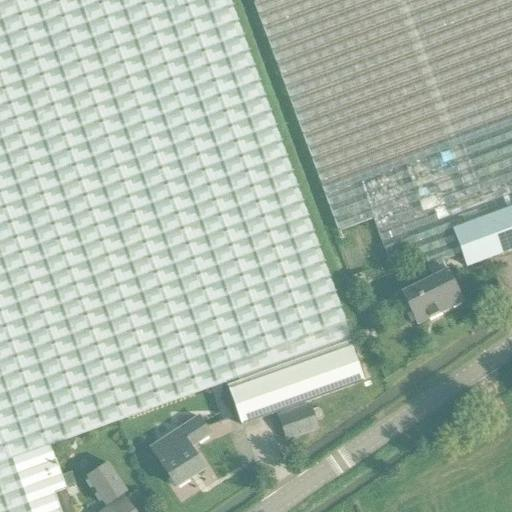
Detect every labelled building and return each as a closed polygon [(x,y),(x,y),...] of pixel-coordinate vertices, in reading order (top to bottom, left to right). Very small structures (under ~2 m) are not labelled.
[(0,0),(0,511),(58,511),(52,491),(63,487),(59,476),(48,446),(225,383),(227,388),(349,345),(357,342),(231,0),(0,0)] [(511,0),(252,0),(338,233),(373,218),(390,266),(422,255),(427,267),(430,277),(399,292),(416,326),(463,303),(446,269),(442,261),(460,254),(447,218),(511,193),(511,0)] [(511,193),(447,218),(460,254),(465,267),(489,259),(511,249),(511,193)] [(362,383),(349,345),(227,388),(240,425),(362,383)] [(317,428),(309,405),(277,416),(286,439),(317,428)] [(198,417),(149,449),(161,468),(175,489),(203,470),(193,455),(188,448),(209,434),(198,417)] [(106,464),(85,478),(104,506),(108,504),(111,508),(104,511),(132,511),(126,502),(124,499),(115,505),(113,501),(125,492),(106,464)] [(70,473),(59,476),(63,487),(74,483),(70,473)] [(71,511),(63,487),(52,491),(58,511),(71,511)]
